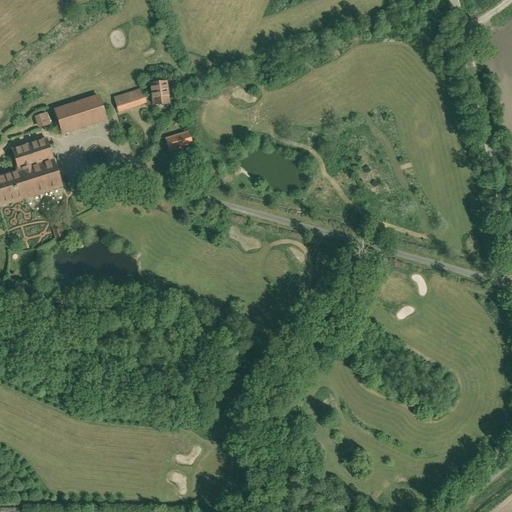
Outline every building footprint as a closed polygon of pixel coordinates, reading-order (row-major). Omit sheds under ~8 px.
[(170,82),(152,84),(153,97),(154,108),(173,106),(172,95),(170,82)] [(141,90),(114,98),(119,114),(148,105),(146,98),(143,89),(141,90)] [(55,110),(64,136),(109,121),(100,95),(98,96),(55,110)] [(48,114),(36,118),(40,130),(52,126),(48,114)] [(190,132),(165,139),(169,154),(194,146),(190,132)] [(11,150),(19,172),(57,159),(49,137),(11,150)] [(0,197),(3,208),(66,186),(57,159),(19,172),(0,178),(0,197)] [(55,225),(51,227),(56,241),(66,238),(62,223),(55,225)]
